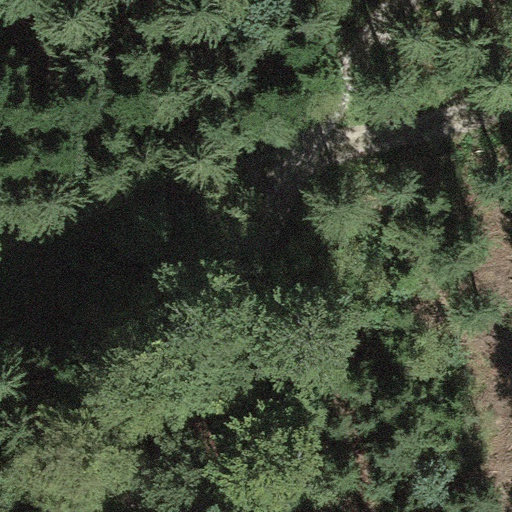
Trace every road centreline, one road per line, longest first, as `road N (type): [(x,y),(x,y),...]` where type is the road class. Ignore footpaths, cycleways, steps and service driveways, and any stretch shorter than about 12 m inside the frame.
road 1 (track): [(145,511),(285,161),(396,0)]
road 2 (track): [(0,250),(91,210),(511,113)]
